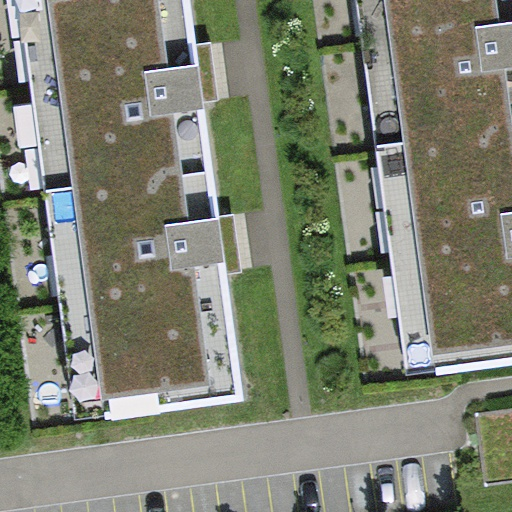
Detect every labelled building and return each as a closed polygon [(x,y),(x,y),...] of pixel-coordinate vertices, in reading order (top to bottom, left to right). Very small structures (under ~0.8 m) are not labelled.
[(30,0),(61,216),(226,193),(199,0),(30,0)] [(511,0),(364,0),(389,173),(511,155),(511,0)] [(511,155),(389,173),(419,393),(511,379),(511,155)] [(61,216),(92,436),(257,413),(226,193),(61,216)] [(511,472),(511,402),(484,404),(489,474),(511,472)]
